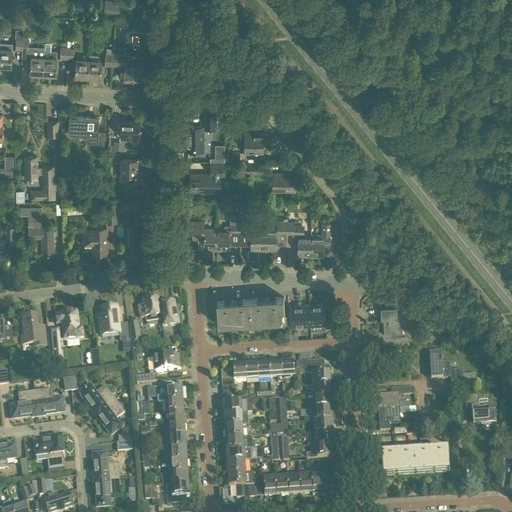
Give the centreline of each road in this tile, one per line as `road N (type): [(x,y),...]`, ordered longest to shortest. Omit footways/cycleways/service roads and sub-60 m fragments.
road 1 (primary): [(511,301),(266,0)]
road 2 (residential): [(346,284),(337,205),(177,0)]
road 3 (residential): [(346,284),(462,316),(511,350)]
road 4 (residential): [(166,277),(167,101)]
road 5 (residential): [(167,101),(0,91)]
road 6 (residential): [(0,297),(166,277)]
road 7 (residential): [(357,508),(349,341)]
road 8 (residential): [(209,511),(199,349)]
road 9 (residential): [(83,511),(76,434),(67,424),(0,435)]
road 10 (residential): [(357,508),(501,497),(507,503)]
road 11 (residential): [(346,284),(195,276)]
road 12 (residential): [(199,349),(349,341)]
